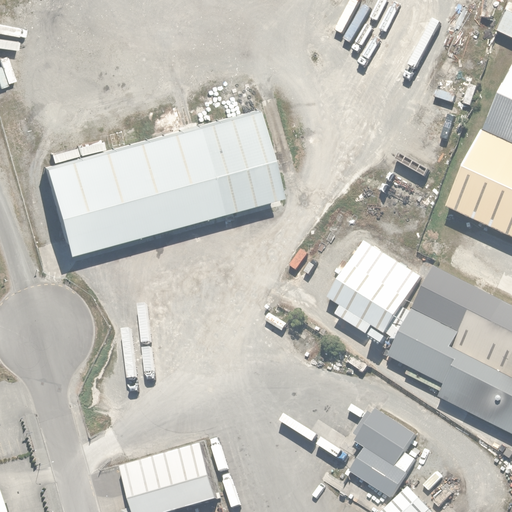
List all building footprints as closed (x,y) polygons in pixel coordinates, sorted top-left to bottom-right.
[(511,12),(505,9),(496,27),(511,34),(511,12)] [(511,67),(483,129),(511,141),(511,67)] [(196,120),(43,162),(65,245),(219,203),(196,120)] [(511,141),(483,129),(448,204),(511,233),(511,141)] [(432,198),(416,192),(403,229),(410,232),(409,236),(417,239),(432,198)] [(511,318),(431,280),(389,369),(445,395),(437,412),(511,446),(511,318)] [(366,445),(351,470),(392,495),(406,473),(395,466),(415,432),(377,409),(376,412),(370,408),(356,431),(360,433),(357,440),(366,445)] [(205,440),(124,462),(137,511),(174,511),(221,499),(205,440)] [(0,511),(8,511),(1,484),(0,483),(0,511)]
